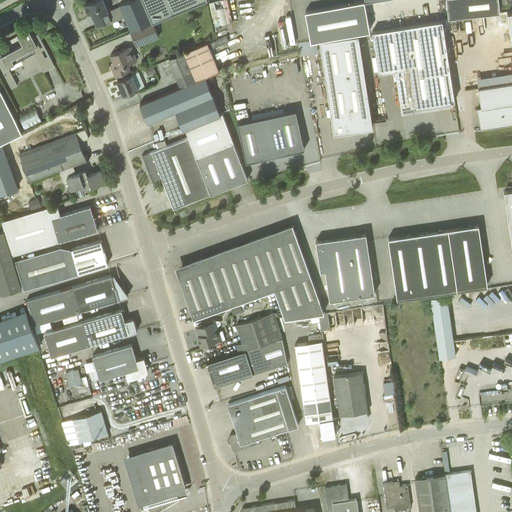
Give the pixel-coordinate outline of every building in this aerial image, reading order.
[(105,0),(91,0),(92,1),(85,4),(89,14),(92,12),(93,16),(93,17),(97,26),(114,19),(105,0)] [(128,0),(119,4),(131,31),(153,21),(143,0),(128,0)] [(174,12),(200,0),(143,0),(153,21),(174,12)] [(370,29),(364,0),(363,0),(305,11),(311,40),(370,29)] [(446,0),(448,17),(500,11),(498,0),(446,0)] [(454,99),(442,19),(372,30),(378,70),(395,68),(402,111),(403,111),(403,109),(414,107),(414,106),(454,99)] [(153,21),(131,31),(137,46),(159,36),(153,21)] [(6,41),(0,44),(0,52),(7,67),(34,53),(32,48),(37,45),(29,29),(18,35),(23,46),(11,52),(6,41)] [(373,125),(358,34),(319,40),(332,120),(334,119),(350,117),(352,128),(356,128),(373,125)] [(313,40),(314,46),(300,47),(301,53),(318,52),(317,40),(313,40)] [(180,86),(205,76),(205,75),(219,70),(207,42),(169,58),(177,77),(180,86)] [(113,70),(115,76),(130,70),(127,64),(137,60),(130,46),(110,54),(116,68),(113,70)] [(153,65),(145,69),(148,75),(155,72),(153,65)] [(132,74),(117,80),(123,95),(138,88),(132,74)] [(12,75),(7,78),(12,88),(17,85),(12,75)] [(183,128),(186,127),(221,113),(213,95),(205,76),(180,86),(140,103),(148,122),(175,111),(183,128)] [(481,128),(484,127),(511,122),(511,81),(478,87),(481,107),(477,108),(479,119),(480,127),(479,128),(481,128)] [(0,88),(0,142),(22,131),(0,88)] [(458,111),(466,110),(464,97),(456,98),(458,111)] [(235,104),(238,117),(249,114),(246,101),(235,104)] [(35,108),(19,116),(25,128),(41,120),(35,108)] [(246,162),(305,148),(296,109),(237,123),(246,162)] [(189,136),(142,155),(153,183),(162,179),(173,207),(248,178),(233,141),(222,112),(221,113),(186,127),(189,136)] [(60,170),(73,165),(86,160),(79,142),(89,138),(85,129),(18,154),(22,163),(29,182),(60,170)] [(76,173),(73,165),(60,170),(63,178),(66,177),(71,189),(75,187),(78,196),(86,193),(82,184),(84,184),(86,188),(105,181),(100,169),(87,174),(85,169),(80,171),(76,173)] [(31,209),(36,207),(41,206),(38,197),(28,201),(31,209)] [(59,241),(98,229),(90,205),(61,214),(57,204),(29,212),(2,220),(12,255),(59,241)] [(388,237),(396,287),(397,297),(487,284),(478,224),(388,237)] [(324,311),(294,226),(180,267),(181,270),(178,271),(183,283),(185,282),(197,315),(274,288),(285,316),(324,311)] [(366,232),(316,240),(320,270),(325,269),(330,299),(375,292),(366,232)] [(24,289),(79,272),(108,263),(101,239),(71,248),(61,246),(15,260),(24,289)] [(33,323),(79,310),(127,295),(128,294),(124,288),(125,288),(124,283),(115,286),(111,274),(26,300),(33,323)] [(239,304),(230,307),(233,315),(242,312),(239,304)] [(0,317),(0,359),(39,345),(26,309),(0,317)] [(44,332),(51,356),(137,330),(133,317),(125,320),(121,309),(44,332)] [(239,352),(275,340),(273,312),(237,324),(242,342),(236,344),(239,352)] [(206,343),(210,344),(219,341),(217,333),(218,333),(215,320),(205,323),(206,325),(199,327),(198,329),(200,335),(198,336),(201,345),(206,343)] [(456,356),(453,339),(437,342),(439,358),(456,356)] [(214,386),(277,366),(275,340),(239,352),(207,362),(214,386)] [(295,344),(306,421),(320,419),(322,436),(335,434),(321,340),(295,344)] [(125,371),(128,378),(146,373),(148,369),(144,356),(136,358),(132,343),(93,355),(100,379),(125,371)] [(69,386),(81,383),(78,369),(66,372),(69,386)] [(367,410),(368,410),(362,371),(334,375),(339,414),(341,414),(342,420),(367,416),(367,410)] [(384,381),(385,398),(395,397),(395,380),(384,381)] [(233,451),(252,444),(262,441),(260,436),(298,424),(286,385),(228,404),(237,432),(231,434),(229,439),(233,451)] [(100,409),(72,418),(79,441),(108,432),(100,409)] [(159,455),(150,458),(148,453),(131,458),(144,502),(148,501),(149,503),(146,504),(150,511),(154,511),(179,498),(176,488),(186,485),(174,446),(158,451),(159,455)] [(476,511),(470,470),(415,478),(419,511),(476,511)] [(66,487),(71,483),(64,476),(60,480),(66,487)] [(394,481),(383,482),(387,507),(394,506),(394,509),(411,506),(407,484),(395,485),(394,481)] [(328,511),(358,511),(357,497),(349,499),(346,483),(325,486),(328,511)] [(314,511),(314,508),(296,511),(295,499),(243,507),(240,511),(314,511)]
